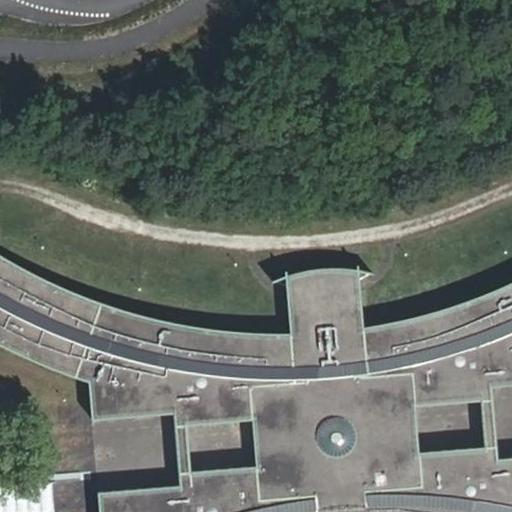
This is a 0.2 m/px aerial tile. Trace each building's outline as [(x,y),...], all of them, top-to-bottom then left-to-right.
[(183,485),(172,485),(90,490),(92,511),(511,511),(511,459),(490,461),(479,462),(478,447),(412,452),(384,454),(381,409),(408,407),(474,403),(473,388),(484,387),(511,385),(511,280),(444,309),(356,332),(353,272),(316,270),(279,276),(282,333),(195,326),(142,315),(66,291),(0,258),(0,342),(82,381),(84,419),(165,412),(177,411),(178,425),(244,420),(270,418),(274,464),(248,466),(182,470),(183,485)] [(479,462),(490,461),(484,387),(473,388),(474,403),(478,447),(479,462)] [(412,452),(408,407),(381,409),(384,454),(412,452)] [(165,412),(172,485),(183,485),(182,470),(178,425),(177,411),(165,412)] [(244,420),(248,466),(274,464),(270,418),(244,420)]
